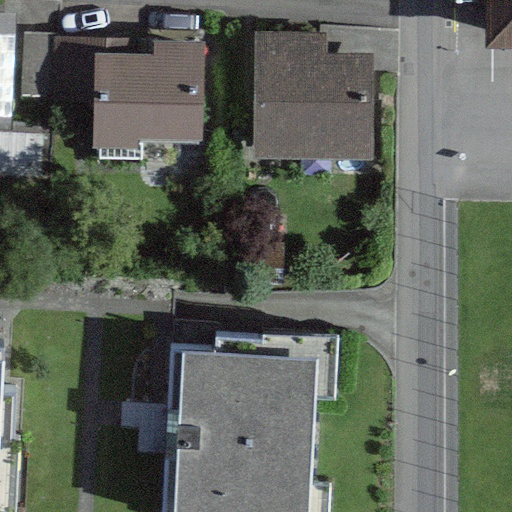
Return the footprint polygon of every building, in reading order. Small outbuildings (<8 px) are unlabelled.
[(0,0),(0,110),(14,111),(18,1),(0,0)] [(511,0),(486,0),(486,34),(492,34),(511,33),(511,0)] [(327,26),(253,25),(252,150),(372,150),(373,47),(327,46),(327,26)] [(55,91),(56,31),(21,30),(20,94),(55,95),(55,91)] [(204,33),(56,31),(55,91),(94,91),(93,137),(99,137),(99,155),(144,156),(144,137),(196,138),(196,130),(202,130),(204,33)] [(47,134),(0,132),(0,174),(45,176),(47,134)] [(333,390),(336,324),(262,321),(262,327),(214,325),(214,339),(170,337),(163,508),(208,510),(207,511),(328,511),(330,477),(310,476),(313,390),(333,390)] [(0,503),(16,504),(20,427),(11,426),(13,379),(2,379),(4,333),(0,333),(0,503)]
